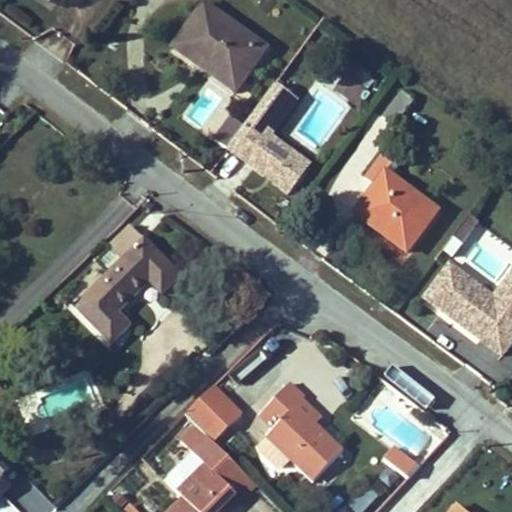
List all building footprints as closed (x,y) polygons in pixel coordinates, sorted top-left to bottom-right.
[(192,65),(197,57),(237,87),(264,49),(203,6),(172,50),(192,65)] [(192,65),(232,94),(237,87),(197,57),(192,65)] [(356,65),(347,75),(360,87),(368,76),(356,65)] [(334,90),(347,101),(349,98),(360,87),(347,75),(334,90)] [(227,117),(211,138),(290,198),(315,165),(273,134),(299,99),(274,80),(239,127),(227,117)] [(354,102),(363,91),(360,87),(349,98),(354,102)] [(392,128),(411,102),(399,93),(380,118),(392,128)] [(435,213),(383,175),(393,160),(383,152),(364,178),(375,186),(353,214),(405,252),(435,213)] [(99,263),(109,273),(74,309),(110,346),(129,328),(116,315),(148,283),(160,295),(178,278),(127,227),(107,246),(112,251),(99,263)] [(511,265),(494,292),(447,261),(419,302),(505,359),(511,348),(511,265)] [(39,432),(102,395),(84,365),(22,401),(39,432)] [(340,451),(313,426),(294,408),(300,401),(303,399),(288,385),(258,416),(272,429),(265,437),(311,482),(340,451)] [(184,416),(196,428),(212,444),(241,415),(213,387),(184,416)] [(294,408),(313,426),(319,420),(300,401),(294,408)] [(254,487),(212,444),(196,428),(181,442),(207,467),(178,495),(183,501),(171,511),(217,511),(234,495),(240,501),(254,487)] [(0,498),(15,483),(0,468),(0,498)] [(217,511),(228,511),(240,501),(234,495),(217,511)] [(18,511),(6,498),(0,503),(0,511),(18,511)]
